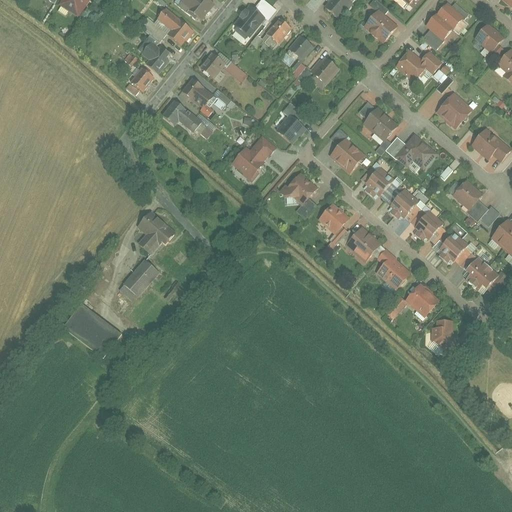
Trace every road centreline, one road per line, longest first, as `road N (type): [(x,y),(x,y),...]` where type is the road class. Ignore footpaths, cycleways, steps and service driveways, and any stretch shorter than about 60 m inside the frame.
road 1 (residential): [(371,76),(301,153),(485,319),(511,288)]
road 2 (residential): [(371,76),(495,186)]
road 3 (residential): [(134,124),(237,0)]
